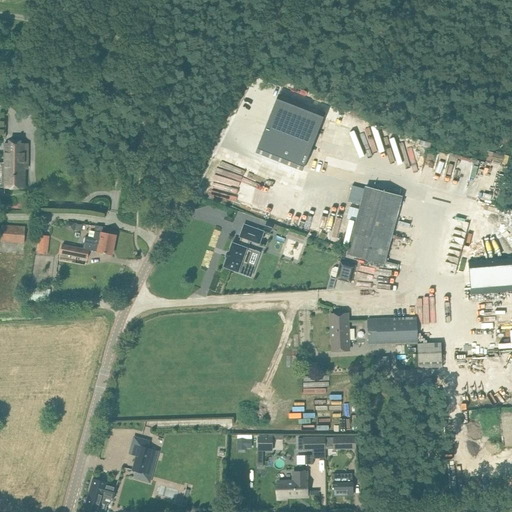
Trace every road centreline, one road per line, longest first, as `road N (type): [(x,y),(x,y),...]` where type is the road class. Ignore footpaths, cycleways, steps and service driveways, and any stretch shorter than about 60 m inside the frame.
road 1 (unclassified): [(66,511),(132,294),(282,0)]
road 2 (unknown): [(214,133),(400,179),(422,192),(427,204),(412,280)]
road 3 (track): [(156,0),(136,230)]
road 4 (unknown): [(132,294),(291,298)]
